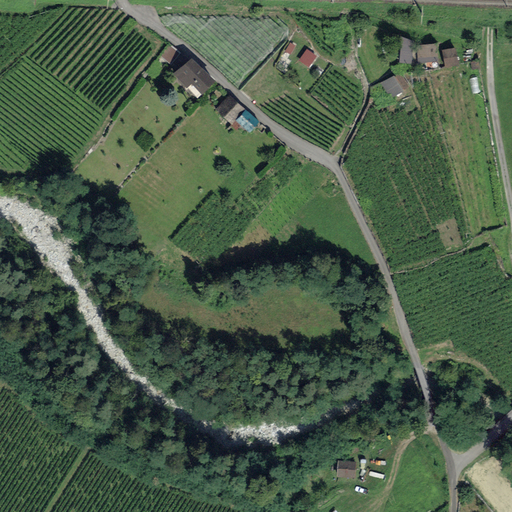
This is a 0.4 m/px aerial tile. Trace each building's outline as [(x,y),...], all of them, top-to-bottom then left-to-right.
[(400,62),(411,63),(413,41),(401,40),(400,62)] [(290,54),(295,45),(290,42),(285,52),(290,54)] [(418,63),(438,60),(436,42),(416,45),(418,63)] [(168,44),(160,54),(170,62),(178,52),(168,44)] [(455,46),(441,49),(445,67),(459,64),(455,46)] [(316,56),(307,49),(298,60),(308,67),(316,56)] [(214,79),(191,56),(173,72),(186,86),(191,81),(201,91),(214,79)] [(397,78),(408,89),(412,84),(402,73),(397,78)] [(394,74),(393,75),(382,82),(381,83),(391,98),(404,90),(394,74)] [(231,96),(219,110),(233,122),(235,119),(245,108),(231,96)] [(259,121),(245,108),(235,119),(249,131),(259,121)] [(356,461),(338,460),(336,476),(355,478),(356,461)]
